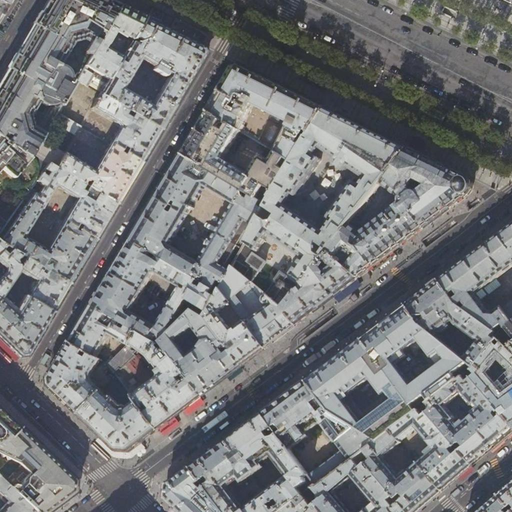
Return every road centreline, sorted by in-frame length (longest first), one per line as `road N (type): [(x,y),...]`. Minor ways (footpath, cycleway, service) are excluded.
road 1 (residential): [(120,488),(511,195)]
road 2 (residential): [(248,0),(18,387)]
road 3 (primary): [(307,0),(511,100)]
road 4 (unknown): [(159,182),(186,200),(205,196),(277,70)]
road 5 (residential): [(120,488),(18,387)]
